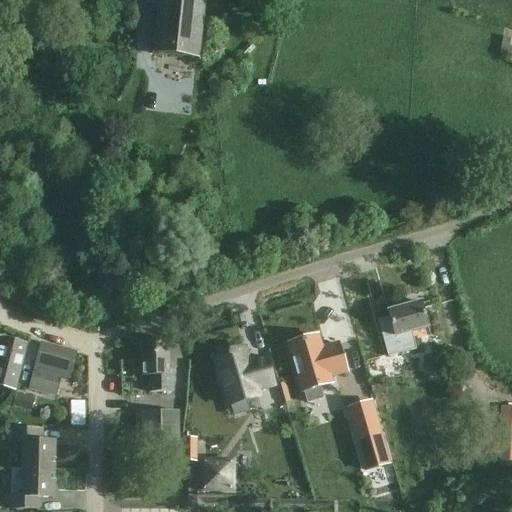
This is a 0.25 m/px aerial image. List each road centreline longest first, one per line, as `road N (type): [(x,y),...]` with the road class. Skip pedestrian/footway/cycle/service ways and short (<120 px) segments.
road 1 (residential): [(511,200),(435,233),(96,337)]
road 2 (residential): [(93,511),(96,337)]
